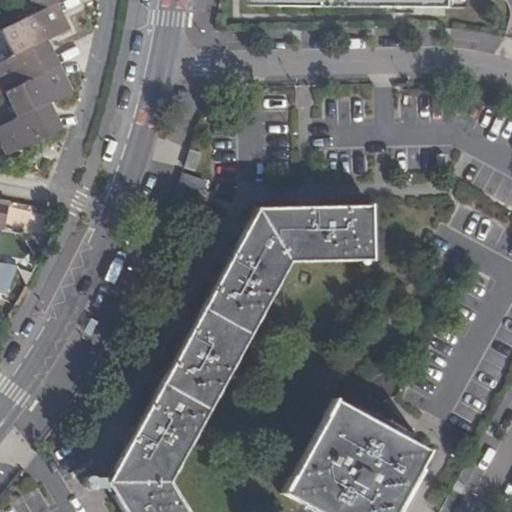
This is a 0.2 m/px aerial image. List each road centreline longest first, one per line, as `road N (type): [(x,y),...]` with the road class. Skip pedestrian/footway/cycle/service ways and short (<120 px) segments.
road 1 (residential): [(162,60),(436,60),(511,74)]
road 2 (residential): [(113,0),(62,190),(72,207),(112,229)]
road 3 (tertiary): [(0,410),(75,301),(112,229)]
road 4 (tertiary): [(112,229),(162,60)]
